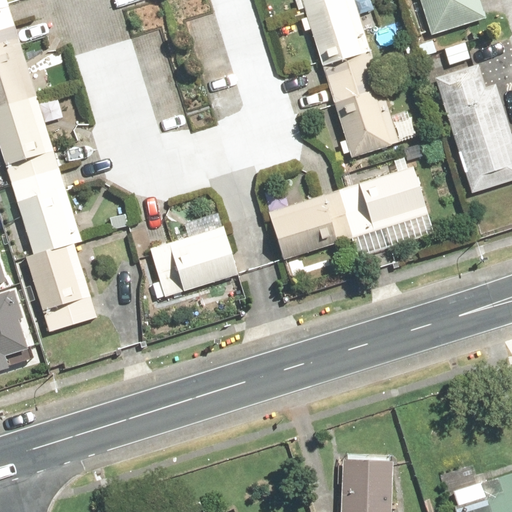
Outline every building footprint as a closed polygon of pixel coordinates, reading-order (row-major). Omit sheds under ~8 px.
[(5,0),(0,0),(0,15),(10,12),(5,0)] [(346,0),(292,0),(312,72),(363,58),(346,0)] [(412,0),(424,38),(485,20),(478,0),(412,0)] [(9,18),(0,20),(0,154),(5,172),(52,158),(9,18)] [(464,39),(440,50),(448,69),(473,59),(464,39)] [(511,157),(483,60),(427,77),(464,197),(511,182),(511,157)] [(370,64),(322,77),(347,166),(413,147),(403,111),(384,116),(370,64)] [(78,244),(54,162),(6,176),(29,252),(22,254),(46,332),(93,318),(71,246),(78,244)] [(403,164),(263,206),(280,262),(420,219),(403,164)] [(218,223),(145,245),(160,295),(233,273),(218,223)] [(14,292),(0,295),(0,367),(10,365),(6,350),(28,345),(14,292)] [(333,459),(332,511),(390,511),(391,459),(333,459)] [(442,499),(445,511),(511,511),(511,485),(510,479),(442,499)]
